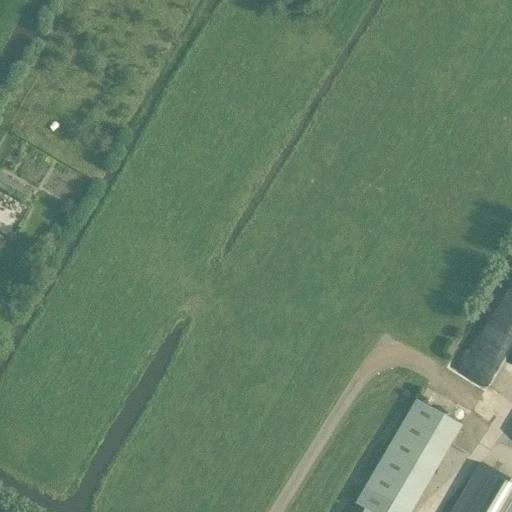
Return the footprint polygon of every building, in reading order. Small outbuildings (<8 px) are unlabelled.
[(75,26),(67,41),(73,45),(82,29),(75,26)] [(0,188),(23,203),(31,190),(0,171),(0,188)] [(500,362),(511,369),(511,276),(510,279),(511,280),(511,298),(511,299),(503,293),(457,364),(487,383),(500,362)] [(355,505),(365,510),(364,511),(412,511),(462,428),(417,401),(355,505)] [(511,511),(511,481),(482,463),(452,511),(511,511)]
